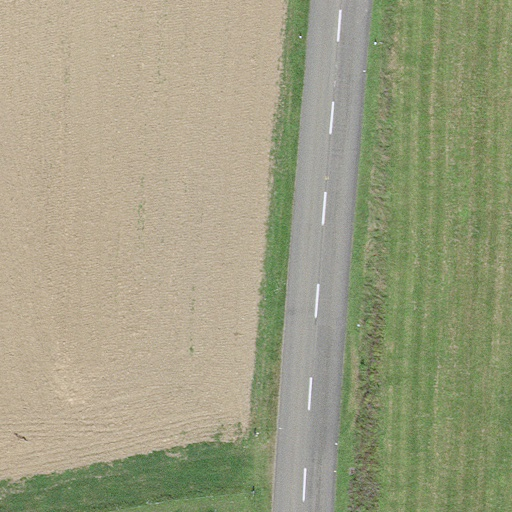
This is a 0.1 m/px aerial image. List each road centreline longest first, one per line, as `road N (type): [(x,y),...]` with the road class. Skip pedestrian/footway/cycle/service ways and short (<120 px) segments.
road 1 (tertiary): [(307,511),(339,0)]
road 2 (track): [(83,511),(258,473),(308,479)]
